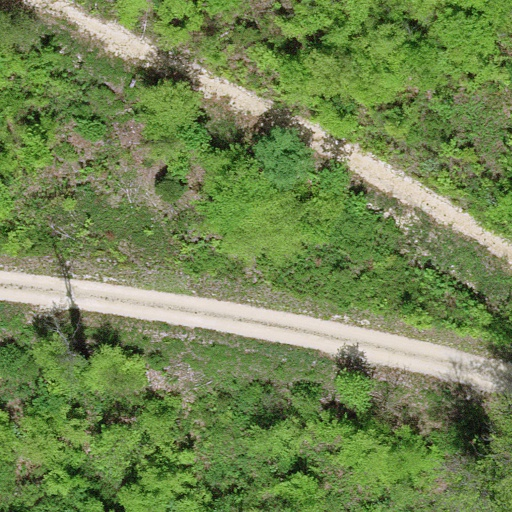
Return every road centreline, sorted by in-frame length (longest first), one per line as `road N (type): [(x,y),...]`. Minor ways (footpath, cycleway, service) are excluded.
road 1 (track): [(32,0),(511,246)]
road 2 (track): [(0,284),(190,309),(511,380)]
